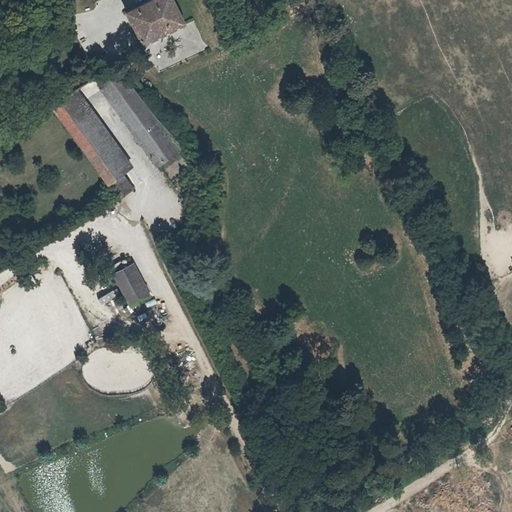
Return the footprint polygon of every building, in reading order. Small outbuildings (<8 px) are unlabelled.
[(152,0),(152,1),(125,18),(141,49),(183,24),(170,0),(152,0)] [(153,167),(158,164),(162,172),(172,166),(180,179),(187,175),(124,79),(104,91),(153,167)] [(133,197),(122,182),(82,120),(91,113),(80,97),(54,114),(117,208),(133,197)] [(132,175),(91,113),(82,120),(122,182),(132,175)] [(150,303),(133,272),(115,282),(133,313),(150,303)]
